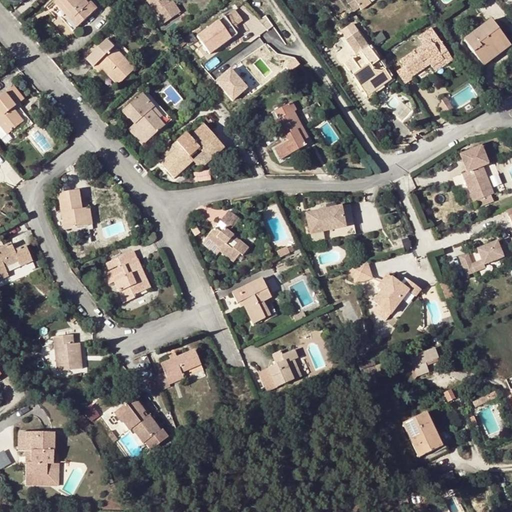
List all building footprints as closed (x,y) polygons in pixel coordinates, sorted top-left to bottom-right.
[(82,0),(58,0),(57,1),(69,13),(66,16),(76,27),(90,14),(84,7),(87,5),(82,0)] [(168,14),(173,10),(166,0),(156,0),(149,5),(155,13),(163,7),(168,14)] [(367,1),(368,0),(353,0),(361,11),(370,5),(367,1)] [(69,13),(57,1),(54,4),(66,16),(69,13)] [(237,2),(233,5),(239,13),(242,10),(237,2)] [(234,28),(233,27),(230,23),(234,20),(240,15),(239,13),(233,5),(232,3),(195,31),(207,49),(234,28)] [(176,8),(173,10),(168,14),(163,7),(155,13),(167,32),(184,21),(176,8)] [(464,41),(480,61),(506,42),(491,21),(464,41)] [(413,51),(400,60),(411,78),(425,69),(421,63),(426,59),(430,65),(433,68),(443,61),(441,57),(446,53),(444,48),(439,42),(431,29),(418,38),(423,45),(419,48),(421,52),(416,55),(413,51)] [(445,38),(439,42),(444,48),(450,45),(445,38)] [(357,56),(361,53),(368,48),(362,39),(351,47),(357,56)] [(506,42),(480,61),(484,66),(510,47),(506,42)] [(114,48),(93,67),(98,73),(103,68),(112,78),(111,79),(116,85),(134,69),(114,48)] [(345,65),(363,91),(380,80),(383,84),(390,80),(368,48),(361,53),(367,61),(364,64),(358,68),(355,64),(352,59),(345,65)] [(452,61),(446,53),(441,57),(443,61),(433,68),(436,72),(452,61)] [(426,59),(421,63),(425,69),(430,65),(426,59)] [(230,67),(215,81),(233,101),(249,87),(230,67)] [(380,80),(363,91),(367,96),(383,84),(380,80)] [(0,96),(0,125),(7,133),(22,121),(12,108),(23,100),(13,86),(0,96)] [(145,92),(142,94),(154,108),(157,104),(145,92)] [(139,120),(135,125),(128,130),(142,145),(167,122),(154,108),(142,94),(123,112),(129,119),(134,115),(139,120)] [(437,109),(436,109),(441,116),(448,111),(439,98),(437,109)] [(303,146),(301,141),(295,131),(301,128),(293,113),(295,111),(291,103),(275,112),(279,120),(273,123),(281,139),(285,137),(293,152),(303,146)] [(171,120),(157,104),(154,108),(167,122),(171,120)] [(129,119),(135,125),(139,120),(134,115),(129,119)] [(198,148),(202,152),(210,161),(224,148),(203,125),(190,137),(186,133),(172,146),(175,149),(160,163),(173,178),(193,161),(189,157),(198,148)] [(307,138),(301,128),(295,131),(301,141),(307,138)] [(487,168),(479,150),(459,159),(462,169),(466,167),(469,175),(461,179),(472,206),(493,197),(481,170),(487,168)] [(199,171),(210,161),(202,152),(193,161),(199,168),(197,170),(199,171)] [(196,181),(204,179),(203,171),(194,173),(196,181)] [(78,191),(59,194),(64,229),(86,225),(85,214),(82,214),(81,209),(78,191)] [(493,197),(472,206),(475,212),(495,202),(493,197)] [(346,219),(356,218),(362,216),(360,203),(344,207),(346,219)] [(346,219),(344,207),(309,213),(312,233),(348,228),(349,236),(359,234),(356,218),(346,219)] [(89,208),(81,209),(82,214),(85,214),(86,225),(92,224),(89,208)] [(215,229),(208,238),(222,249),(220,251),(233,262),(240,254),(242,255),(248,248),(229,232),(238,219),(229,211),(221,222),(225,226),(220,233),(215,229)] [(206,240),(220,251),(222,249),(208,238),(206,240)] [(0,279),(7,276),(4,267),(18,261),(20,266),(31,261),(25,245),(14,250),(10,243),(0,248),(0,279)] [(469,256),(461,259),(469,278),(487,270),(486,268),(504,260),(498,244),(479,252),(483,262),(473,266),(469,256)] [(277,252),(280,257),(289,253),(286,247),(277,252)] [(476,249),(470,252),(473,261),(480,258),(476,249)] [(135,297),(134,295),(131,290),(143,284),(137,270),(140,269),(133,252),(106,264),(108,270),(123,263),(124,266),(105,275),(108,284),(114,282),(123,303),(135,297)] [(369,263),(352,268),(356,285),(374,281),(369,263)] [(149,288),(140,269),(137,270),(143,284),(131,290),(134,295),(149,288)] [(386,289),(382,293),(374,303),(379,307),(392,316),(410,294),(405,290),(388,277),(382,285),(386,289)] [(252,324),(265,318),(258,304),(264,302),(270,298),(261,279),(233,292),(238,304),(242,302),(244,306),(252,324)] [(448,282),(441,285),(447,300),(454,298),(448,282)] [(411,283),(405,290),(410,294),(417,299),(422,292),(411,283)] [(270,316),(264,302),(258,304),(265,318),(270,316)] [(387,322),(392,316),(379,307),(374,313),(387,322)] [(293,317),(295,322),(305,317),(303,312),(293,317)] [(72,336),(53,338),(57,371),(81,368),(79,344),(73,345),(72,336)] [(439,357),(435,348),(412,357),(419,376),(430,371),(426,362),(439,357)] [(279,352),(271,356),(275,365),(268,369),(276,387),(293,380),(291,376),(299,372),(293,360),(297,358),(294,350),(281,356),(279,352)] [(161,364),(164,372),(168,385),(183,378),(181,373),(200,365),(194,351),(161,364)] [(347,367),(345,361),(344,358),(338,360),(341,369),(347,367)] [(353,358),(345,361),(347,367),(355,364),(353,358)] [(376,366),(374,360),(359,365),(361,371),(376,366)] [(168,385),(164,372),(155,376),(160,390),(169,386),(168,385)] [(134,398),(114,414),(121,423),(122,422),(129,431),(131,429),(143,444),(160,430),(148,415),(145,418),(142,414),(145,412),(134,398)] [(442,448),(434,432),(426,414),(403,424),(419,458),(423,456),(442,448)] [(437,430),(434,432),(442,448),(423,456),(426,462),(447,452),(437,430)] [(111,431),(108,433),(113,442),(117,439),(111,431)] [(18,451),(26,451),(31,451),(31,463),(26,463),(26,476),(47,476),(47,465),(53,465),(53,434),(18,433),(18,451)] [(0,451),(0,467),(11,463),(6,449),(0,451)] [(435,464),(421,470),(427,485),(442,480),(435,464)]
